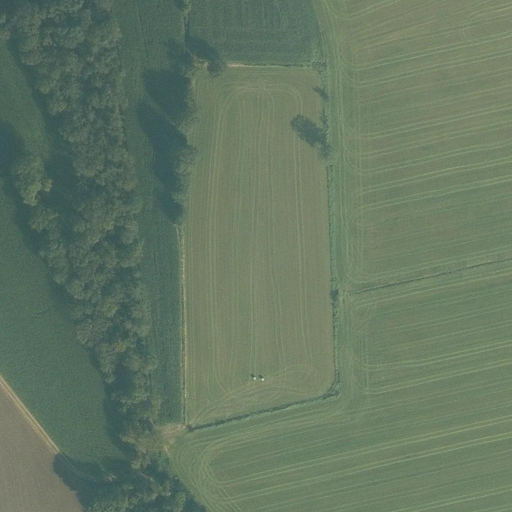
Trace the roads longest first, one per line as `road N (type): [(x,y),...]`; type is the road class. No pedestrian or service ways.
road 1 (track): [(16,0),(97,67),(115,110),(115,269),(150,474)]
road 2 (track): [(0,377),(78,477),(150,474),(182,511)]
